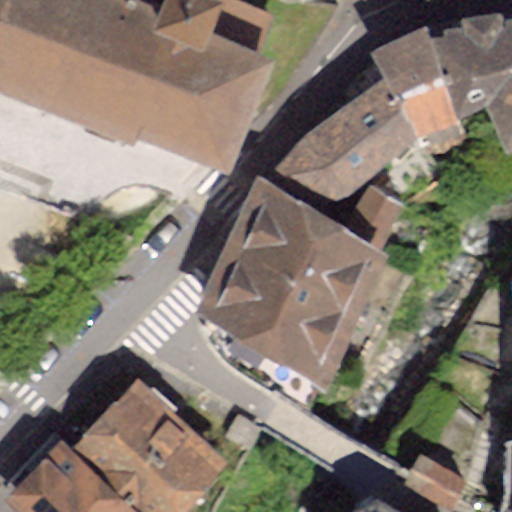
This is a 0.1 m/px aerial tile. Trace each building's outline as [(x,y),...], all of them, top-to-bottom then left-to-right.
[(274,12),(242,0),(0,0),(0,74),(27,84),(25,89),(34,93),(36,87),(80,103),(78,109),(85,112),(88,106),(137,124),(141,120),(222,152),(226,148),(261,59),(262,51),(257,49),(274,12)] [(511,16),(435,30),(465,115),(496,104),(511,143),(511,142),(511,16)] [(421,130),(465,115),(435,30),(384,54),(392,75),(405,93),(414,112),(421,130)] [(405,93),(392,75),(322,133),(300,152),(282,174),(301,184),(325,198),(336,200),(347,198),(354,194),(363,185),(421,130),(414,112),(405,93)] [(465,115),(421,130),(430,148),(472,135),(465,115)] [(213,304),(261,336),(324,380),(339,347),(380,256),(406,203),(383,189),(353,232),(272,184),(268,189),(264,197),(213,304)] [(78,453),(83,459),(137,511),(167,511),(216,461),(138,389),(78,453)] [(464,480),(423,458),(410,480),(451,503),(464,480)] [(39,511),(137,511),(83,459),(36,509),(39,511)] [(390,511),(370,499),(363,511),(390,511)]
